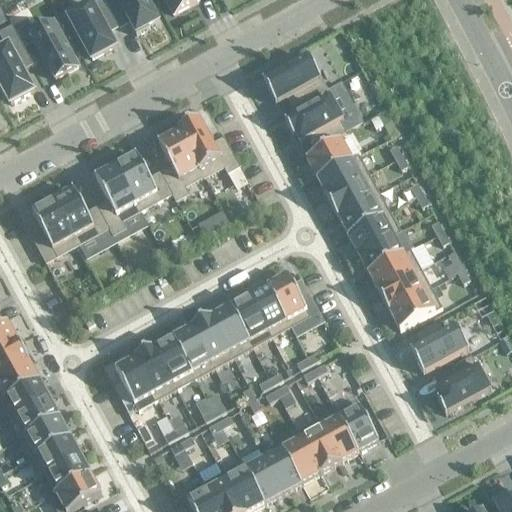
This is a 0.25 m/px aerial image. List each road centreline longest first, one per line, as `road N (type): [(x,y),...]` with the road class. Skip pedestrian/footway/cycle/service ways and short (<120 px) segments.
road 1 (residential): [(311,229),(64,367)]
road 2 (residential): [(436,470),(311,229)]
road 3 (residential): [(0,179),(216,62)]
road 4 (residential): [(311,229),(216,62)]
road 5 (residential): [(141,511),(64,367)]
road 6 (residential): [(64,367),(0,248)]
road 7 (residential): [(216,62),(327,0)]
road 8 (residential): [(455,0),(511,106)]
